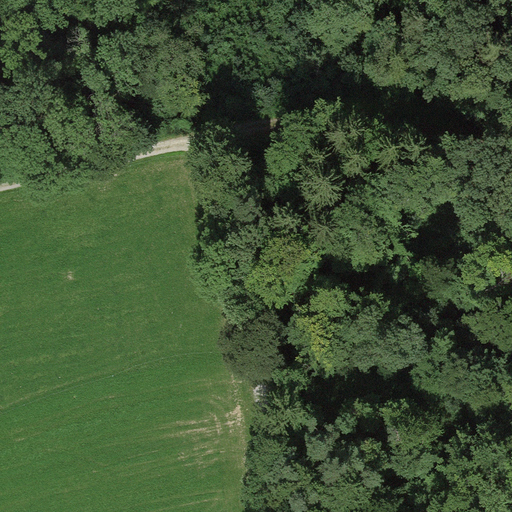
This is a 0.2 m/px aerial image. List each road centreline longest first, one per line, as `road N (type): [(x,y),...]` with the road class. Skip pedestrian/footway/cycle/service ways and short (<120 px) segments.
road 1 (track): [(156,149),(262,511)]
road 2 (track): [(511,123),(325,110),(156,149)]
road 3 (track): [(0,187),(156,149)]
